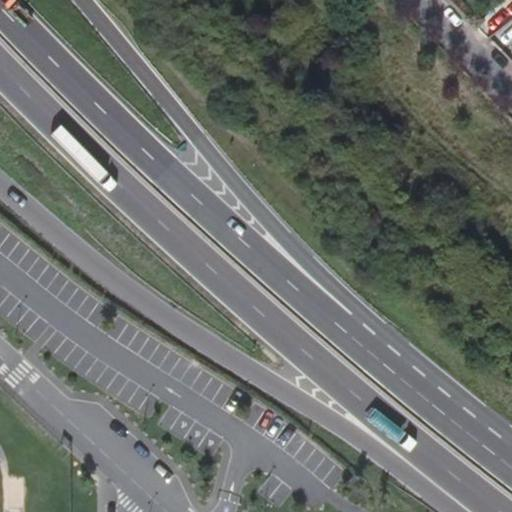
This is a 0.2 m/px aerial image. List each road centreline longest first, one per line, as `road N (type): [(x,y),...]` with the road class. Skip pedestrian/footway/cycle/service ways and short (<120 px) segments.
road 1 (primary): [(0,72),(304,351),(487,505)]
road 2 (primary): [(0,183),(98,268),(418,482),(487,505)]
road 3 (primary): [(343,329),(157,165),(0,7)]
road 4 (primary): [(343,329),(304,258),(75,0)]
road 5 (primary): [(511,469),(343,329)]
road 6 (residential): [(427,0),(511,85)]
